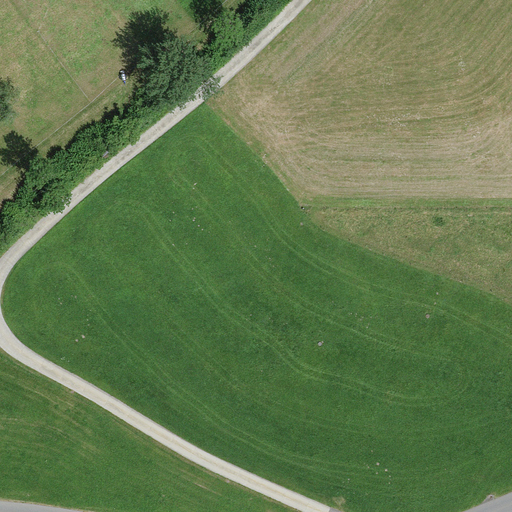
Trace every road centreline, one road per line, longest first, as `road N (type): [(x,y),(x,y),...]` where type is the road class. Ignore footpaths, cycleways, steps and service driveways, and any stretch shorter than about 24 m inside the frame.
road 1 (track): [(304,0),(32,236),(0,273)]
road 2 (track): [(0,328),(16,348),(169,438),(318,511)]
